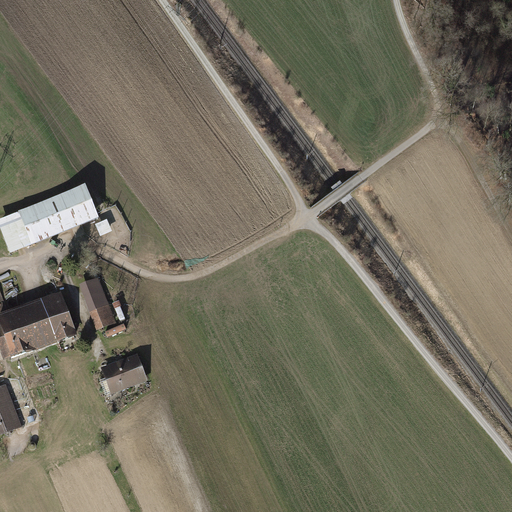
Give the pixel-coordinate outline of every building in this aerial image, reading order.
[(0,219),(0,227),(11,254),(100,219),(87,185),(0,219)] [(102,234),(114,229),(109,217),(97,222),(102,234)] [(81,287),(98,329),(114,323),(97,280),(81,287)] [(10,353),(11,356),(73,334),(59,295),(7,314),(0,294),(0,325),(1,327),(0,326),(0,347),(3,356),(10,353)] [(109,335),(128,328),(125,322),(107,330),(109,335)] [(103,368),(113,394),(146,382),(136,355),(103,368)] [(0,434),(22,425),(6,384),(0,386),(0,434)]
